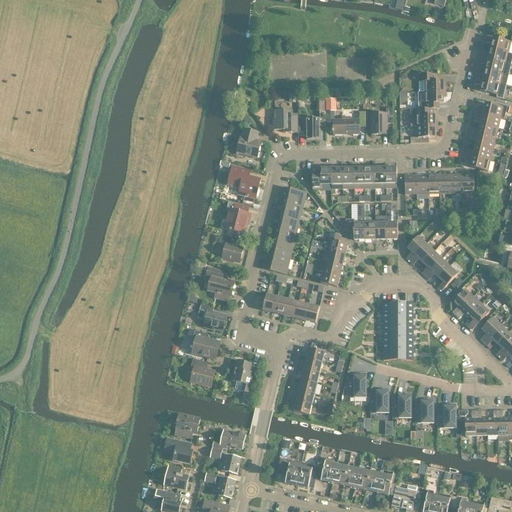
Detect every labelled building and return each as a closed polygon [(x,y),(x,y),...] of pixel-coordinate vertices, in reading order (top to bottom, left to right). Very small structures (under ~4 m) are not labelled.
[(491,44),(490,49),(508,53),(511,43),(486,36),(484,42),(491,44)] [(482,52),(481,58),(511,65),(511,61),(511,54),(508,54),(508,53),(490,49),(489,54),(482,52)] [(479,63),(480,63),(486,65),(485,70),(508,76),(511,65),(481,58),(479,63)] [(477,73),(476,79),(506,86),(508,76),(485,70),(484,75),(477,73)] [(418,82),(419,82),(419,93),(424,93),(446,92),(446,87),(443,87),(443,81),(436,81),(436,75),(418,76),(418,82)] [(503,99),(506,86),(476,79),(474,84),(481,86),(480,91),(497,95),(496,98),(503,99)] [(446,98),(446,92),(424,93),(425,104),(419,104),(419,110),(428,110),(434,110),(437,109),(437,104),(443,103),(443,98),(446,98)] [(334,99),(326,99),(326,111),(334,111),(334,99)] [(484,109),(480,108),(477,107),(475,113),(501,119),(504,120),(507,107),(494,103),(493,106),(485,104),(484,109)] [(393,124),(393,108),(386,108),(386,114),(372,114),(372,135),(386,134),(386,124),(393,124)] [(276,111),(273,111),(274,119),(274,131),(285,130),(285,133),(291,133),(297,133),(297,119),(297,115),(291,115),(291,110),(276,111)] [(434,116),(434,110),(428,110),(419,110),(410,110),(410,127),(416,127),(437,127),(437,121),(435,121),(435,116),(434,116)] [(326,126),(325,112),(319,112),(319,118),(306,119),(306,140),(320,140),(320,126),(326,126)] [(366,127),(366,112),(359,112),(359,120),(350,120),(350,117),(342,118),(342,120),(333,120),(333,135),(359,135),(359,127),(366,127)] [(474,118),(480,120),(481,120),(480,125),(498,130),(501,119),(475,113),(474,118)] [(480,125),(480,126),(479,130),(472,128),(470,134),(495,140),(498,130),(480,125)] [(438,132),(437,127),(416,127),(416,138),(410,138),(410,144),(428,144),(428,138),(435,138),(435,132),(438,132)] [(237,153),(257,158),(261,142),(254,140),(256,132),(244,129),(242,137),(241,137),(237,153)] [(493,151),(495,140),(470,134),(469,139),(476,141),(475,146),(493,151)] [(467,149),(465,155),(490,161),(493,151),(475,146),(474,151),(467,149)] [(470,167),(480,170),(488,172),(490,161),(465,155),(464,160),(471,162),(470,167)] [(252,205),(254,198),(255,199),(259,182),(247,179),(249,171),(232,166),(228,184),(241,187),(239,195),(243,196),(242,203),(252,205)] [(397,184),(396,167),(385,168),(386,184),(397,184)] [(320,170),(312,170),(312,189),(321,189),(321,185),(332,185),(331,168),(320,168),(320,170)] [(332,185),(342,184),(342,168),(331,168),(332,185)] [(342,184),(353,184),(353,168),(342,168),(342,184)] [(353,168),(353,184),(364,184),(364,168),(353,168)] [(364,184),(375,184),(375,168),(364,168),(364,184)] [(375,184),(386,184),(385,168),(375,168),(375,184)] [(439,176),(440,194),(451,194),(451,175),(439,176)] [(451,194),(462,194),(462,175),(451,175),(451,194)] [(474,175),(462,175),(462,194),(474,194),(474,175)] [(405,195),(417,195),(416,176),(405,176),(405,195)] [(417,195),(428,195),(428,176),(416,176),(417,195)] [(440,194),(439,176),(428,176),(428,195),(440,194)] [(283,204),(303,208),(306,193),(283,187),(282,193),(286,194),(283,204)] [(247,221),(249,221),(251,215),(247,214),(249,208),(229,203),(227,210),(230,211),(226,229),(243,234),(247,221)] [(303,208),(283,204),(280,216),(300,221),(303,208)] [(358,223),(354,223),(354,220),(345,220),(346,230),(347,232),(353,232),(354,240),(365,240),(364,223),(365,223),(365,218),(365,211),(364,211),(364,205),(357,205),(358,223)] [(386,223),(386,240),(398,240),(397,223),(391,223),(391,214),(390,214),(390,205),(386,205),(386,210),(386,223)] [(277,229),(296,234),(300,221),(280,216),(277,229)] [(365,240),(376,240),(375,223),(371,223),(371,218),(365,218),(365,223),(364,223),(365,240)] [(376,240),(386,240),(386,223),(375,223),(376,240)] [(274,242),(293,247),(296,234),(277,229),(274,242)] [(340,235),(330,232),(328,241),(331,241),(330,247),(312,242),(311,248),(317,249),(328,252),(345,256),(348,245),(340,243),(341,237),(340,235)] [(222,258),(240,263),(243,249),(230,246),(232,239),(216,235),(215,242),(225,245),(222,258)] [(410,262),(426,244),(418,237),(407,248),(412,253),(406,258),(410,262)] [(274,242),(271,255),(290,260),(293,247),(274,242)] [(426,244),(410,262),(413,265),(419,259),(423,263),(434,252),(426,244)] [(328,252),(326,262),(342,266),(345,256),(328,252)] [(425,277),(442,259),(434,252),(423,263),(427,268),(422,273),(425,277)] [(286,275),(290,260),(271,255),(268,265),(265,264),(263,270),(286,275)] [(438,278),(450,267),(442,259),(425,277),(429,280),(434,274),(438,278)] [(340,277),(342,266),(326,262),(323,273),(340,277)] [(450,267),(438,278),(443,282),(437,288),(441,292),(458,275),(450,267)] [(230,296),(231,297),(234,283),(222,280),(224,272),(208,268),(206,277),(211,278),(208,291),(215,293),(214,298),(229,302),(230,296)] [(323,273),(321,284),(337,288),(340,277),(323,273)] [(452,313),(456,316),(473,298),(465,290),(453,302),(457,307),(452,313)] [(273,313),(277,297),(266,295),(263,311),(273,313)] [(277,297),(273,313),(284,316),(288,300),(277,297)] [(481,305),(480,304),(473,298),(456,316),(459,319),(464,314),(469,318),(481,305)] [(294,318),(298,303),(288,300),(284,316),(294,318)] [(305,321),(309,305),(298,303),(294,318),(305,321)] [(398,303),(381,303),(381,308),(384,308),(384,314),(398,314),(398,303)] [(415,303),(398,303),(398,314),(412,314),(412,308),(415,308),(415,303)] [(205,321),(204,327),(213,330),(214,328),(223,330),(226,317),(212,313),(214,307),(201,304),(197,319),(205,321)] [(309,305),(305,321),(316,324),(319,308),(309,305)] [(489,313),(481,305),(469,318),(473,322),(467,327),(472,331),(489,313)] [(384,314),(381,314),(381,319),(384,319),(384,326),(398,326),(398,314),(384,314)] [(412,314),(398,314),(398,326),(412,326),(412,319),(415,319),(415,314),(412,314)] [(484,343),(501,326),(492,318),(481,330),(486,334),(480,340),(484,343)] [(384,326),(381,326),(381,331),(384,331),(384,337),(398,337),(398,326),(384,326)] [(412,326),(398,326),(398,337),(412,337),(412,331),(415,331),(415,326),(412,326)] [(501,326),(484,343),(487,346),(493,341),(497,345),(508,333),(501,326)] [(192,353),(215,359),(219,343),(206,340),(207,334),(195,331),(193,337),(196,338),(192,353)] [(511,344),(511,336),(508,333),(497,345),(501,349),(496,355),(499,358),(511,344)] [(384,337),(381,337),(381,342),(384,342),(384,349),(398,349),(398,337),(384,337)] [(412,337),(398,337),(398,349),(412,349),(412,342),(415,342),(415,337),(412,337)] [(309,349),(306,359),(322,363),(325,352),(320,351),(322,346),(312,344),(311,349),(309,349)] [(511,344),(499,358),(503,361),(508,355),(511,358),(511,344)] [(384,349),(381,349),(381,354),(384,354),(384,360),(383,360),(383,361),(398,361),(398,349),(384,349)] [(412,349),(398,349),(398,361),(413,361),(413,360),(412,360),(412,354),(415,354),(415,349),(412,349)] [(338,361),(336,367),(342,368),(343,363),(345,358),(340,356),(338,362),(338,361)] [(193,359),(191,366),(195,367),(191,382),(210,387),(214,372),(205,370),(207,363),(193,359)] [(322,363),(306,359),(304,370),(319,374),(322,363)] [(232,381),(237,382),(235,389),(250,393),(255,374),(249,372),(251,365),(236,361),(232,381)] [(319,374),(304,370),(301,380),(317,384),(319,374)] [(366,398),(366,374),(360,374),(360,376),(354,376),(354,378),(348,378),(348,398),(366,398)] [(317,384),(301,380),(299,391),(314,395),(317,384)] [(389,413),(389,389),(382,389),(382,392),(376,392),(376,394),(370,394),(370,413),(389,413)] [(314,395),(299,391),(296,401),(312,405),(314,395)] [(411,418),(411,394),(404,394),(404,397),(399,397),(399,399),(393,399),(393,418),(411,418)] [(433,423),(433,399),(427,399),(427,402),(421,402),(421,404),(415,404),(415,423),(433,423)] [(312,405),(296,401),(293,412),(309,416),(312,405)] [(456,429),(456,405),(449,405),(449,407),(444,407),(444,409),(437,409),(437,429),(456,429)] [(465,437),(476,436),(476,411),(471,411),(471,419),(465,419),(465,437)] [(481,411),(480,411),(476,411),(476,436),(487,436),(487,419),(481,419),(481,411)] [(487,436),(498,436),(498,411),(493,411),(493,419),(487,419),(487,436)] [(502,411),(498,411),(498,436),(498,442),(509,442),(509,441),(509,436),(508,419),(503,419),(502,411)] [(200,419),(178,414),(175,428),(177,428),(175,434),(192,438),(193,432),(197,432),(200,419)] [(369,429),(370,418),(361,418),(361,429),(369,429)] [(213,442),(211,449),(225,452),(227,446),(242,450),(245,436),(223,431),(220,444),(213,442)] [(173,460),(190,464),(193,450),(190,449),(191,443),(167,438),(165,447),(175,449),(173,460)] [(283,439),(282,453),(288,453),(289,450),(290,450),(291,440),(283,439)] [(240,458),(225,455),(225,452),(211,449),(209,457),(223,460),(221,471),(236,475),(240,458)] [(286,477),(285,483),(296,486),(301,464),(301,463),(281,459),(277,475),(278,475),(286,477)] [(318,467),(316,479),(332,483),(336,465),(337,461),(331,460),(326,459),(324,469),(318,467)] [(332,483),(343,485),(344,485),(348,464),(343,462),(342,466),(336,465),(332,483)] [(296,486),(308,488),(310,478),(316,479),(318,467),(301,464),(296,486)] [(344,485),(354,487),(355,487),(359,470),(352,468),(353,464),(348,464),(344,485)] [(168,466),(164,485),(186,490),(189,476),(181,474),(182,469),(168,466)] [(355,487),(365,490),(366,490),(371,469),(364,467),(364,471),(359,470),(355,487)] [(366,490),(376,492),(377,492),(381,475),(374,473),(374,469),(371,469),(366,490)] [(397,485),(391,483),(393,473),(388,472),(387,476),(381,475),(377,492),(394,496),(396,487),(397,485)] [(219,496),(231,499),(235,481),(206,474),(204,481),(219,485),(218,490),(220,490),(219,496)] [(406,511),(417,511),(420,502),(422,493),(416,491),(417,487),(408,485),(407,489),(396,487),(394,496),(391,506),(407,509),(406,511)] [(154,499),(164,507),(163,511),(167,511),(179,511),(182,501),(178,500),(179,495),(157,489),(155,498),(154,499)] [(433,492),(427,491),(422,490),(422,493),(420,502),(425,503),(422,511),(435,511),(438,498),(432,496),(433,492)] [(446,511),(448,508),(453,509),(456,497),(445,495),(444,499),(438,498),(435,511),(446,511)] [(457,511),(470,511),(472,505),(465,504),(466,500),(456,497),(453,509),(458,510),(457,511)] [(511,511),(511,502),(491,498),(489,505),(490,505),(488,511),(511,511)] [(228,511),(227,511),(228,506),(204,501),(202,510),(210,511),(228,511)] [(488,511),(490,505),(489,505),(479,503),(478,506),(472,505),(470,511),(488,511)]
